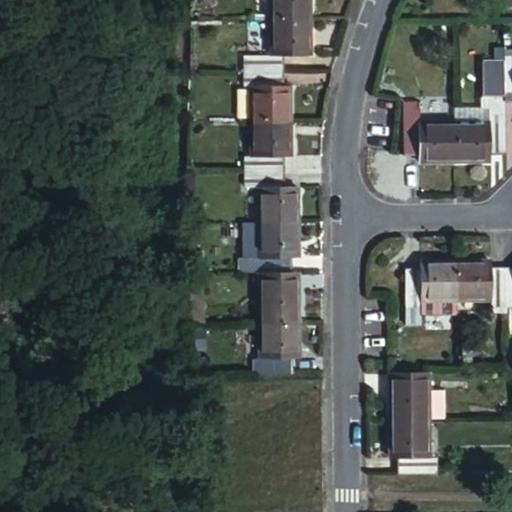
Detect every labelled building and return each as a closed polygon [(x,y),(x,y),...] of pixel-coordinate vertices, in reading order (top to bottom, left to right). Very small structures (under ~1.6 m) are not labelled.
[(272,0),(272,30),(309,30),(308,0),(272,0)] [(309,63),(309,30),(272,30),(273,63),(242,64),(243,81),(282,80),(282,63),(309,63)] [(511,60),(500,61),(500,100),(511,99),(511,60)] [(282,80),(243,81),(243,98),(253,97),(282,97),(282,80)] [(282,97),(253,97),(254,132),(288,132),(287,97),(282,97)] [(485,115),(485,129),(486,158),(501,158),(500,115),(485,115)] [(419,116),(401,117),(402,157),(419,156),(419,130),(419,116)] [(420,166),(452,165),(451,129),(419,130),(419,156),(420,166)] [(451,129),(452,165),(486,165),(486,158),(485,129),(451,129)] [(288,165),(288,132),(254,132),(254,165),(283,165),(288,165)] [(283,165),(254,165),(242,165),(242,182),(283,181),(283,165)] [(283,181),(242,182),(242,197),(261,197),(283,197),(283,181)] [(283,197),(261,197),(261,231),(295,231),(295,197),(283,197)] [(295,263),(295,231),(261,231),(261,263),(289,263),(295,263)] [(289,263),(261,263),(245,264),(245,281),(260,281),(289,281),(289,263)] [(421,308),(455,307),(455,271),(421,271),(421,277),(421,308)] [(455,271),(455,307),(488,307),(488,276),(488,271),(455,271)] [(505,315),(505,276),(488,276),(488,307),(488,315),(505,315)] [(403,277),(403,315),(421,315),(421,308),(421,277),(403,277)] [(297,330),(296,281),(289,281),(260,281),(261,331),(297,330)] [(297,364),(297,330),(261,331),(261,364),(291,364),(297,364)] [(291,364),(261,364),(251,364),(251,381),(291,381),(291,364)] [(423,430),(422,380),(387,381),(388,430),(423,430)] [(424,461),(423,430),(388,430),(388,462),(392,462),(424,461)] [(393,473),(393,480),(434,479),(434,473),(433,461),(424,461),(392,462),(393,473)]
